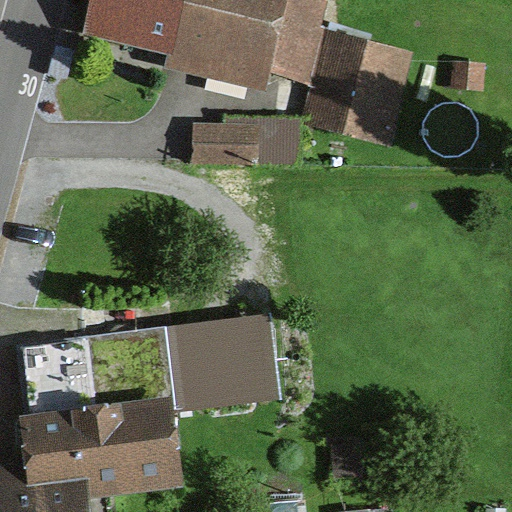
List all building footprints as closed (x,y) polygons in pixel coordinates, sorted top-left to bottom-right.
[(99,0),(88,39),(261,88),(265,72),(303,83),(323,13),(288,3),(289,0),(99,0)] [(413,65),(330,44),(309,131),(391,151),(413,65)] [(224,130),(194,129),(193,170),(299,174),(301,124),(224,122),(224,130)] [(270,323),(17,350),(25,425),(17,426),(25,499),(88,492),(90,511),(184,502),(175,416),(278,405),(270,323)] [(25,499),(22,473),(0,475),(0,511),(89,511),(90,511),(88,492),(25,499)]
